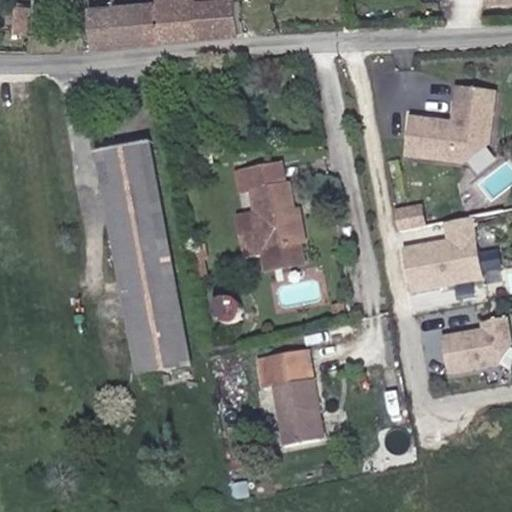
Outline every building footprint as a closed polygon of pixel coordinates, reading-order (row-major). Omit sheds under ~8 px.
[(21,0),(20,26),(35,27),(37,0),(21,0)] [(103,42),(157,39),(155,2),(155,0),(109,0),(101,0),(103,42)] [(201,0),(164,0),(164,2),(155,2),(157,39),(203,36),(201,0)] [(245,32),(243,0),(201,0),(203,36),(245,32)] [(495,88),(457,84),(453,120),(410,115),(405,154),(464,161),(489,140),(495,88)] [(150,129),(99,139),(139,371),(192,360),(150,129)] [(289,162),(279,163),(283,185),(293,183),(289,162)] [(303,245),(293,183),(283,185),(279,163),(238,170),(242,192),(254,190),(258,215),(238,218),(244,255),(303,245)] [(397,203),(374,207),(378,227),(400,224),(397,203)] [(402,229),(431,225),(428,203),(399,207),(402,229)] [(475,211),(448,216),(451,234),(406,242),(412,284),(485,272),(475,211)] [(306,264),(303,245),(264,252),(267,270),(306,264)] [(489,272),(505,268),(501,248),(485,252),(489,272)] [(443,331),(452,367),(501,356),(511,337),(511,331),(507,309),(482,315),(484,322),(443,331)] [(319,344),(309,346),(313,376),(323,375),(319,344)] [(313,376),(309,346),(262,352),(266,384),(279,383),(287,439),(320,435),(316,405),(326,403),(323,375),(313,376)] [(250,398),(246,382),(239,384),(234,368),(214,374),(224,406),(250,398)] [(330,434),(326,403),(316,405),(320,435),(330,434)]
